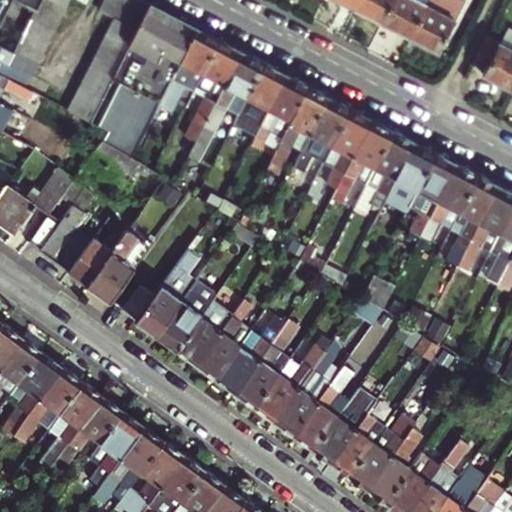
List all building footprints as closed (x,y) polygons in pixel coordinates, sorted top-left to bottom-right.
[(0,0),(0,28),(14,0),(34,0),(41,3),(42,0),(0,0)] [(40,5),(65,18),(71,7),(58,0),(42,0),(41,3),(40,5)] [(109,0),(106,7),(119,14),(126,0),(109,0)] [(126,0),(119,14),(118,16),(129,22),(140,0),(126,0)] [(140,0),(129,22),(140,28),(153,2),(148,0),(140,0)] [(385,21),(395,0),(360,0),(357,7),(385,21)] [(395,0),(385,21),(413,36),(430,3),(431,0),(395,0)] [(431,0),(430,3),(413,36),(441,50),(467,1),(464,0),(431,0)] [(163,101),(201,27),(153,2),(140,28),(134,40),(128,52),(122,63),(116,75),(116,76),(163,101)] [(34,17),(60,30),(65,18),(40,5),(34,17)] [(140,28),(129,22),(118,16),(112,28),(134,40),(140,28)] [(28,29),(53,42),(60,30),(34,17),(28,29)] [(487,74),(511,86),(511,25),(504,41),(490,34),(476,61),(489,68),(487,74)] [(197,90),(223,38),(201,27),(163,101),(175,108),(186,85),(197,90)] [(106,40),(128,52),(134,40),(112,28),(106,40)] [(21,40),(47,54),(53,42),(28,29),(21,40)] [(244,49),(223,38),(197,90),(209,96),(182,149),(191,154),(244,49)] [(0,40),(0,68),(5,71),(9,63),(15,52),(16,49),(0,40)] [(42,65),(47,54),(21,40),(16,49),(15,52),(42,65)] [(122,63),(128,52),(106,40),(100,52),(122,63)] [(243,108),(266,61),(244,49),(191,154),(202,160),(229,108),(240,113),(243,108)] [(36,76),(42,65),(15,52),(9,63),(36,76)] [(116,75),(122,63),(100,52),(94,64),(116,75)] [(252,144),(288,73),(266,61),(243,108),(255,114),(250,125),(233,159),(242,164),(252,144)] [(31,85),(36,76),(9,63),(5,71),(31,85)] [(116,76),(116,75),(94,64),(89,75),(111,86),(116,76)] [(31,85),(5,71),(0,68),(0,83),(6,87),(30,99),(36,88),(31,85)] [(311,85),(288,73),(252,144),(262,149),(272,129),(285,136),(311,85)] [(83,86),(106,97),(111,86),(89,75),(83,86)] [(307,145),(333,96),(311,85),(285,136),(268,169),(279,174),(297,139),(307,145)] [(100,109),(106,97),(83,86),(77,98),(100,109)] [(0,115),(8,120),(11,115),(16,105),(1,97),(0,96),(0,115)] [(335,142),(353,106),(333,96),(307,145),(292,175),(301,181),(324,136),(335,142)] [(95,119),(100,109),(77,98),(72,107),(95,119)] [(16,105),(11,115),(18,118),(23,109),(16,105)] [(348,171),(375,118),(353,106),(335,142),(345,148),(336,165),(348,171)] [(255,114),(243,108),(240,113),(237,118),(250,125),(255,114)] [(23,109),(18,118),(27,123),(33,113),(23,109)] [(378,165),(397,129),(375,118),(348,171),(360,177),(368,160),(378,165)] [(385,205),(418,140),(397,129),(378,165),(358,204),(370,210),(375,200),(385,205)] [(105,138),(89,160),(133,186),(148,164),(105,138)] [(421,187),(439,151),(418,140),(385,205),(370,233),(384,240),(404,202),(414,184),(421,187)] [(460,162),(439,151),(421,187),(431,192),(422,211),(413,230),(423,235),(425,233),(460,162)] [(457,224),(482,174),(460,162),(425,233),(436,238),(446,218),(457,224)] [(40,202),(52,211),(69,188),(78,176),(62,164),(43,190),(36,184),(28,194),(10,181),(0,195),(0,216),(18,230),(35,206),(36,207),(40,202)] [(503,185),(482,174),(457,224),(467,229),(451,260),(461,265),(503,185)] [(225,197),(203,184),(198,195),(220,208),(225,197)] [(411,206),(421,187),(414,184),(404,202),(411,206)] [(494,249),(511,214),(511,189),(503,185),(461,265),(471,270),(485,244),(494,249)] [(431,192),(421,187),(411,206),(422,211),(431,192)] [(44,246),(73,268),(97,234),(106,222),(77,201),(81,196),(69,188),(52,211),(63,219),(44,246)] [(73,268),(91,281),(129,228),(145,205),(138,200),(126,209),(119,219),(104,239),(97,234),(73,268)] [(106,222),(97,234),(104,239),(119,219),(112,214),(106,222)] [(501,285),(511,263),(511,214),(494,249),(503,254),(490,279),(501,285)] [(129,228),(91,281),(114,298),(153,245),(129,228)] [(423,235),(413,230),(408,238),(419,244),(423,235)] [(139,318),(159,332),(198,279),(191,273),(204,256),(202,254),(211,242),(200,234),(156,294),(139,318)] [(303,258),(298,265),(319,279),(324,271),(303,258)] [(511,263),(501,285),(511,290),(511,263)] [(198,279),(159,332),(180,347),(205,312),(195,305),(209,286),(206,284),(215,272),(207,266),(198,279)] [(339,271),(336,278),(344,283),(345,283),(349,275),(339,271)] [(386,308),(397,287),(376,275),(366,296),(386,308)] [(180,347),(200,362),(250,292),(257,283),(248,277),(225,308),(214,299),(210,304),(205,312),(180,347)] [(124,307),(139,318),(156,294),(142,283),(124,307)] [(209,286),(195,305),(205,312),(210,304),(214,299),(218,293),(209,286)] [(200,362),(219,376),(243,343),(233,336),(260,299),(250,292),(200,362)] [(366,296),(355,310),(376,323),(386,308),(366,296)] [(421,306),(413,319),(426,327),(434,314),(421,306)] [(219,376),(238,390),(273,342),(287,323),(277,316),(263,335),(253,328),(243,343),(219,376)] [(0,369),(25,335),(5,320),(0,326),(0,369)] [(295,331),(282,349),(291,356),(294,352),(297,347),(304,338),(295,331)] [(46,349),(25,335),(0,369),(0,389),(1,388),(2,389),(14,373),(24,380),(46,349)] [(238,390),(257,403),(281,370),(272,364),(282,349),(273,342),(238,390)] [(257,403),(277,418),(326,350),(316,342),(304,359),(291,377),(281,370),(257,403)] [(23,425),(66,364),(46,349),(24,380),(15,392),(24,399),(7,424),(18,432),(23,425)] [(272,364),(281,370),(291,356),(282,349),(272,364)] [(277,418),(297,432),(331,384),(321,377),(336,357),(326,350),(277,418)] [(291,356),(281,370),(291,377),(304,359),(294,352),(291,356)] [(54,425),(86,379),(66,364),(23,425),(31,431),(42,416),(54,425)] [(297,432),(315,446),(339,413),(351,397),(342,391),(356,371),(346,364),(331,384),(297,432)] [(74,439),(106,393),(86,379),(54,425),(63,432),(64,432),(74,439)] [(105,439),(127,408),(106,393),(74,439),(83,446),(83,447),(95,431),(105,439)] [(334,459),(353,473),(377,440),(368,433),(379,419),(391,402),(381,394),(375,402),(369,411),(334,459)] [(366,395),(359,405),(369,411),(375,402),(366,395)] [(339,413),(315,446),(334,459),(369,411),(359,405),(349,419),(339,413)] [(103,485),(147,423),(127,408),(105,439),(94,454),(106,462),(94,478),(103,485)] [(353,473),(370,486),(414,425),(417,421),(405,412),(397,423),(397,432),(386,446),(377,440),(353,473)] [(379,419),(368,433),(377,440),(387,425),(379,419)] [(124,499),(167,437),(147,423),(103,485),(96,494),(106,502),(114,491),(124,499)] [(370,486),(389,499),(413,466),(404,459),(424,432),(414,425),(370,486)] [(387,425),(377,440),(386,446),(397,432),(387,425)] [(407,511),(434,511),(463,473),(453,466),(476,435),(467,429),(442,464),(407,511)] [(64,453),(74,439),(64,432),(63,432),(53,447),(63,454),(64,453)] [(145,511),(150,506),(188,453),(167,437),(124,499),(121,502),(135,511),(145,511)] [(83,446),(74,439),(64,453),(73,459),(83,446)] [(176,511),(208,467),(188,453),(150,506),(162,505),(165,507),(171,511),(176,511)] [(389,499),(406,511),(407,511),(442,464),(433,457),(422,472),(413,466),(389,499)] [(434,511),(466,511),(470,507),(468,505),(489,476),(495,468),(485,461),(471,480),(463,473),(434,511)] [(206,511),(228,482),(208,467),(176,511),(206,511)] [(0,471),(0,482),(4,486),(10,480),(0,471)] [(491,511),(497,504),(508,490),(489,476),(468,505),(470,507),(466,511),(491,511)] [(238,511),(249,497),(228,482),(206,511),(238,511)] [(46,511),(32,499),(28,496),(22,502),(33,511),(46,511)] [(268,511),(269,511),(249,497),(238,511),(268,511)]
